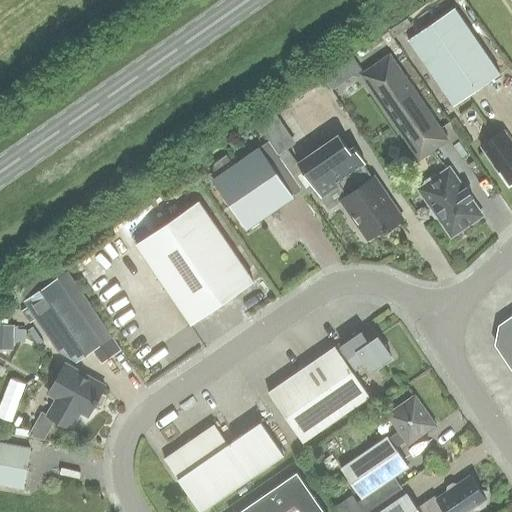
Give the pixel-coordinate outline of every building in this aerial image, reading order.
[(453,106),(499,74),(454,8),(407,40),(453,106)] [(418,160),(447,140),(389,56),(361,75),(418,160)] [(275,110),(258,121),(308,194),(315,190),(296,163),(298,162),(289,147),(297,142),(275,110)] [(508,183),(511,180),(511,139),(506,130),(482,144),(498,170),(500,169),(508,183)] [(339,201),(366,240),(382,229),(384,232),(402,220),(373,177),(372,178),(363,165),(364,164),(352,147),(348,150),(338,135),(298,162),(296,163),(315,190),(321,198),(338,186),(345,196),(339,201)] [(301,189),(268,142),(235,164),(228,153),(215,162),(214,167),(219,175),(212,180),(246,229),(292,198),(291,196),(301,189)] [(451,236),(480,215),(470,200),(472,198),(465,188),(463,190),(449,169),(436,178),(435,175),(430,176),(423,181),(422,185),(423,187),(419,190),(430,206),(429,211),(434,219),(439,220),(451,236)] [(191,325),(253,282),(197,202),(135,244),(191,325)] [(66,273),(59,263),(20,289),(27,299),(23,302),(28,309),(23,312),(31,323),(36,320),(56,351),(77,361),(113,337),(69,271),(66,273)] [(498,344),(511,365),(511,319),(501,327),(498,344)] [(15,339),(27,338),(26,323),(0,323),(0,346),(15,345),(15,339)] [(337,351),(334,347),(267,393),(302,443),(369,397),(350,370),(363,361),(370,372),(391,358),(377,337),(375,338),(370,331),(362,336),(360,333),(340,346),(342,348),(337,351)] [(104,387),(64,365),(47,394),(56,399),(47,415),(46,416),(54,421),(69,429),(79,412),(88,417),(104,387)] [(408,467),(395,448),(405,442),(407,446),(435,426),(414,395),(386,415),(398,432),(388,439),(387,437),(340,469),(361,499),(408,467)] [(41,412),(27,437),(32,437),(44,440),(54,421),(46,416),(47,415),(41,412)] [(199,511),(201,511),(283,456),(260,422),(227,445),(214,425),(163,459),(199,511)] [(0,485),(23,489),(29,449),(0,444),(0,485)] [(323,511),(296,472),(238,511),(323,511)] [(428,503),(434,511),(467,511),(472,509),(478,510),(484,506),(486,492),(480,491),(469,475),(435,498),(434,496),(426,500),(428,503)] [(350,492),(338,510),(341,511),(351,511),(360,499),(350,492)] [(382,511),(434,511),(428,503),(426,500),(415,509),(406,496),(382,511)]
